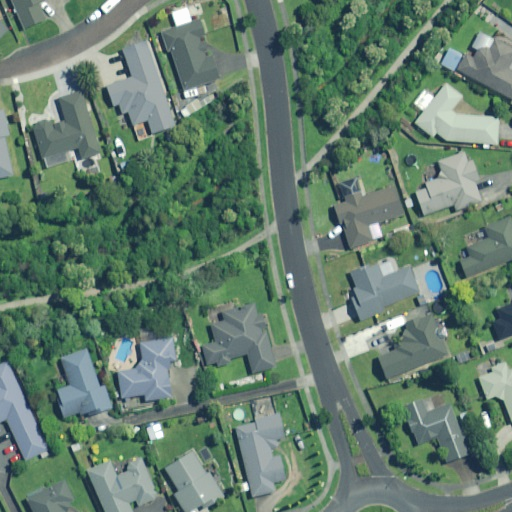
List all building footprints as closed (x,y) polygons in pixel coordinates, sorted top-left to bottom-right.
[(10,0),(24,30),(45,20),(37,3),(44,0),(10,0)] [(201,38),(205,37),(200,20),(162,32),(168,50),(171,49),(184,91),(219,80),(213,61),(208,63),(201,38)] [(464,58),(457,71),(511,100),(511,74),(508,72),(511,65),(511,48),(495,39),(489,51),(480,47),(476,55),(468,51),(464,58)] [(175,126),(147,45),(124,52),(133,78),(108,87),(115,106),(120,105),(123,114),(129,112),(134,125),(148,120),(153,134),(175,126)] [(443,64),(457,71),(464,58),(450,51),(443,64)] [(462,96),(446,84),(416,124),(432,137),(438,134),(446,140),(497,145),(499,119),(455,115),(451,110),(462,96)] [(194,97),(203,107),(217,95),(208,85),(194,97)] [(101,154),(82,92),(59,99),(67,126),(35,136),(43,160),(68,152),(79,149),(82,160),(101,154)] [(10,135),(4,110),(0,111),(0,177),(14,174),(4,137),(10,135)] [(467,163),(464,153),(439,162),(444,178),(426,184),(428,189),(417,193),(424,215),(454,205),(456,211),(481,202),(474,182),(479,180),(472,161),(467,163)] [(406,214),(396,186),(362,198),(361,195),(335,204),(351,249),(373,241),(368,227),(406,214)] [(511,220),(511,218),(484,228),(489,240),(468,248),(471,257),(461,261),(467,278),(511,260),(511,220)] [(384,278),(379,264),(352,274),(360,296),(352,299),(360,321),(383,312),(381,307),(420,293),(410,268),(384,278)] [(511,304),(498,310),(501,319),(493,322),(500,340),(511,335),(511,304)] [(255,317),(253,306),(224,312),(226,322),(213,325),(217,343),(203,347),(208,368),(231,363),(230,358),(248,354),(253,373),(276,368),(264,315),(255,317)] [(446,337),(437,314),(405,325),(409,335),(392,341),(396,351),(379,358),(387,379),(448,357),(441,338),(446,337)] [(176,361),(172,339),(141,343),(143,360),(136,370),(119,372),(123,398),(145,395),(146,401),(171,397),(167,372),(171,362),(176,361)] [(98,386),(87,350),(62,358),(71,387),(57,391),(66,417),(78,414),(79,416),(92,412),(93,415),(111,409),(104,384),(98,386)] [(48,451),(10,362),(0,366),(0,432),(1,432),(0,430),(0,422),(8,419),(25,461),(48,451)] [(511,374),(510,375),(506,364),(478,374),(487,401),(503,395),(511,420),(511,374)] [(427,414),(422,402),(404,409),(418,445),(438,437),(448,463),(472,453),(452,404),(427,414)] [(285,438),(279,415),(255,420),(256,423),(237,428),(253,497),(275,492),(273,483),(286,480),(280,456),(272,458),(270,450),(278,448),(276,440),(285,438)] [(164,437),(159,424),(146,428),(151,441),(164,437)] [(215,459),(203,466),(194,450),(165,468),(179,491),(174,494),(185,511),(191,511),(203,505),(205,509),(223,497),(221,494),(228,489),(216,471),(220,468),(215,459)] [(158,498),(141,458),(129,464),(132,471),(117,477),(110,461),(88,471),(106,511),(132,511),(129,503),(136,500),(139,506),(158,498)] [(53,497),(50,489),(28,499),(34,511),(65,511),(64,509),(73,505),(67,491),(53,497)]
